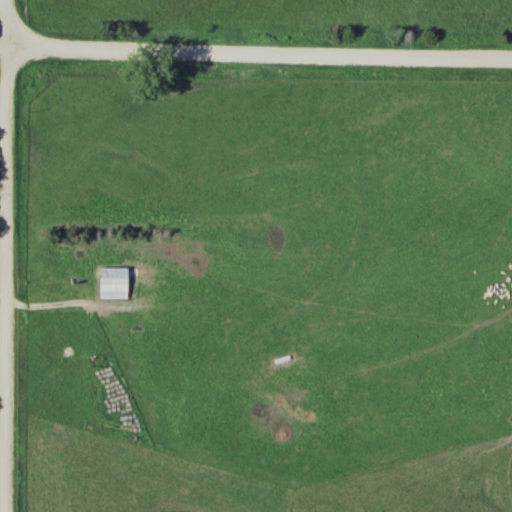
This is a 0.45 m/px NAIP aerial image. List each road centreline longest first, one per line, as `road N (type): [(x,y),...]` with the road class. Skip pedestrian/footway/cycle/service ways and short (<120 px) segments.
road 1 (residential): [(7,511),(8,0)]
road 2 (residential): [(511,55),(8,41)]
